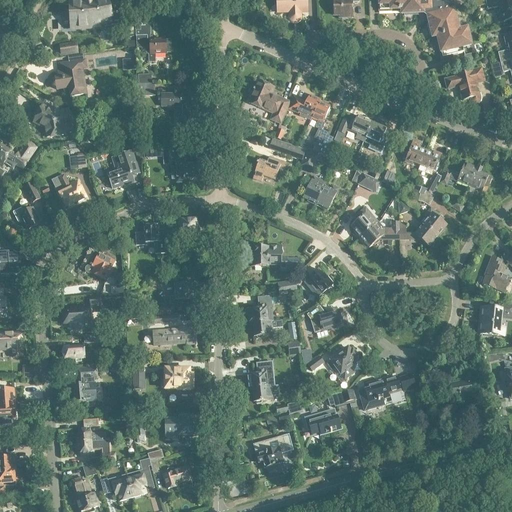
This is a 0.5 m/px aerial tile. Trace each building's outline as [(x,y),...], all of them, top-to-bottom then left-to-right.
[(107,0),(103,0),(93,2),(93,1),(84,2),(84,3),(70,4),(71,29),(92,27),(113,23),(107,0)] [(301,18),(300,11),(306,11),(306,5),(307,5),(306,0),(276,0),(276,4),(280,4),(281,13),(289,13),(289,18),(290,19),(290,20),(291,21),(292,22),(293,22),(294,22),(295,23),(296,22),(297,22),(298,22),(298,21),(299,21),(299,20),(300,20),(300,19),(300,18),(301,18)] [(339,16),(339,18),(353,18),(352,3),(359,3),(358,0),(348,0),(342,1),(342,0),(332,0),(334,16),(339,16)] [(442,58),(464,53),(463,47),(471,45),(467,29),(459,31),(454,10),(455,10),(452,0),(378,0),(379,11),(391,10),(393,11),(395,12),(397,11),(399,10),(401,10),(401,15),(404,15),(406,16),(409,16),(411,15),(413,14),(423,14),(423,15),(426,18),(427,17),(430,27),(429,29),(429,31),(430,33),(432,35),(432,38),(437,37),(438,39),(437,41),(437,43),(438,45),(439,47),(442,58)] [(511,0),(485,0),(486,5),(487,10),(499,7),(501,13),(499,14),(501,23),(511,19),(511,0)] [(67,32),(64,16),(47,20),(50,36),(67,32)] [(171,53),(171,40),(165,40),(150,40),(150,25),(140,25),(140,31),(135,31),(135,37),(136,37),(137,49),(146,48),(146,55),(149,55),(149,59),(149,63),(155,62),(155,54),(166,54),(166,53),(171,53)] [(500,63),(511,60),(511,33),(504,36),(506,45),(508,44),(510,50),(498,53),(500,63)] [(62,56),(78,53),(76,44),(60,46),(62,56)] [(123,59),(123,70),(136,69),(135,59),(123,59)] [(511,60),(500,63),(503,73),(510,71),(511,78),(511,77),(511,60)] [(82,69),(85,69),(84,61),(59,65),(61,77),(55,78),(55,79),(53,80),(52,81),(52,82),(52,83),(52,84),(52,85),(52,86),(53,87),(53,88),(54,88),(54,89),(55,89),(56,89),(57,90),(62,90),(63,94),(66,96),(70,96),(70,97),(86,95),(84,85),(83,78),(83,77),(82,69)] [(480,98),(479,93),(477,94),(475,84),(484,82),(481,69),(471,71),(471,73),(456,76),(457,78),(445,80),(447,90),(459,87),(462,101),(470,99),(470,100),(471,100),(471,101),(471,102),(472,102),(472,103),(473,103),(474,104),(475,104),(476,104),(477,104),(478,103),(479,103),(479,102),(480,101),(480,100),(480,99),(480,98)] [(151,75),(138,76),(138,86),(152,85),(151,75)] [(254,92),(249,104),(266,111),(267,109),(271,111),(270,113),(273,114),(270,120),(274,122),(281,125),(290,105),(279,101),(278,103),(269,99),(274,88),(257,81),(253,91),(254,92)] [(155,85),(152,85),(138,86),(139,98),(155,97),(155,85)] [(188,128),(197,128),(197,94),(180,94),(180,95),(162,95),(162,96),(158,96),(158,104),(162,104),(162,106),(180,107),(180,134),(187,134),(187,130),(188,130),(188,128)] [(312,119),(319,102),(320,100),(310,96),(306,103),(294,98),(289,110),(300,115),(300,116),(310,121),(311,119),(312,119)] [(319,102),(312,119),(317,122),(315,128),(318,129),(314,139),(317,140),(312,152),(325,157),(333,138),(327,136),(328,133),(322,130),(325,124),(323,124),(330,109),(325,107),(326,105),(319,102)] [(51,112),(42,107),(34,122),(49,132),(50,137),(64,135),(63,130),(71,128),(71,125),(71,124),(72,123),(72,122),(72,121),(72,120),(71,118),(71,117),(70,116),(70,115),(69,115),(68,111),(58,113),(58,112),(57,113),(53,112),(52,111),(51,112)] [(363,143),(372,123),(357,116),(354,124),(344,119),(338,133),(344,136),(347,128),(351,130),(350,132),(357,135),(355,139),(363,143)] [(386,129),(372,123),(363,143),(371,146),(373,142),(380,145),(386,129)] [(278,130),(275,138),(280,140),(283,132),(278,130)] [(441,149),(445,138),(433,133),(429,144),(441,149)] [(273,139),(269,150),(302,161),(306,151),(273,139)] [(420,166),(426,151),(422,150),(421,152),(418,151),(421,143),(413,140),(408,154),(405,153),(403,160),(406,161),(405,163),(412,166),(413,163),(420,166)] [(16,157),(0,145),(0,160),(4,163),(7,159),(23,170),(29,161),(28,161),(36,148),(26,142),(16,157)] [(185,149),(169,150),(169,162),(171,162),(171,171),(172,180),(177,180),(177,183),(184,182),(184,180),(185,180),(185,179),(187,179),(189,180),(192,180),(193,179),(195,179),(195,171),(196,171),(195,163),(190,164),(190,165),(185,166),(185,161),(186,161),(185,149)] [(302,161),(299,166),(310,171),(318,155),(308,150),(306,151),(302,161)] [(160,158),(159,151),(143,151),(144,159),(160,158)] [(434,172),(441,155),(433,152),(432,156),(428,155),(429,152),(426,151),(420,166),(434,172)] [(122,168),(107,174),(113,190),(134,182),(132,176),(137,174),(135,168),(137,167),(131,152),(116,158),(119,167),(121,166),(122,168)] [(86,155),(69,158),(71,170),(88,167),(86,155)] [(257,164),(253,173),(255,173),(254,176),(263,179),(263,177),(269,179),(275,181),(279,169),(289,172),(291,165),(273,159),(273,160),(269,159),(267,164),(259,161),(258,164),(257,164)] [(457,182),(457,181),(469,187),(477,169),(464,164),(459,177),(452,174),(451,174),(451,175),(450,175),(450,176),(444,173),(440,183),(446,186),(449,179),(457,182)] [(473,195),(475,189),(482,192),(485,185),(489,186),(492,179),(480,173),(482,169),(477,167),(477,169),(469,187),(467,192),(473,195)] [(375,170),(372,178),(377,181),(381,172),(375,170)] [(386,185),(391,174),(384,171),(380,182),(386,185)] [(358,185),(363,175),(356,172),(351,182),(358,185)] [(59,196),(60,196),(66,208),(86,198),(80,186),(80,187),(77,181),(73,183),(68,185),(63,175),(52,181),(59,196)] [(359,185),(375,193),(380,184),(363,175),(359,185)] [(431,196),(440,178),(433,175),(424,192),(425,192),(431,196)] [(315,206),(324,188),(317,185),(319,181),(313,178),(303,198),(308,201),(308,202),(315,206)] [(32,183),(24,188),(32,204),(34,202),(40,199),(35,190),(32,183)] [(324,188),(315,206),(323,209),(323,208),(328,210),(338,190),(332,187),(330,191),(324,188)] [(44,196),(50,192),(48,188),(42,191),(44,196)] [(388,190),(385,195),(391,198),(394,193),(388,190)] [(4,192),(1,197),(5,200),(9,194),(4,192)] [(422,197),(419,196),(417,203),(422,204),(428,208),(434,197),(431,196),(425,192),(422,197)] [(451,207),(460,213),(463,207),(454,201),(451,207)] [(41,224),(33,208),(31,209),(29,205),(14,213),(19,223),(23,221),(28,231),(30,230),(30,231),(36,228),(35,227),(41,224)] [(359,239),(374,226),(377,223),(365,209),(357,216),(358,217),(354,220),(357,223),(351,227),(355,231),(354,232),(359,239)] [(423,225),(439,238),(444,231),(443,230),(446,226),(441,222),(443,220),(431,209),(425,217),(428,220),(423,225)] [(190,220),(167,221),(168,232),(167,232),(168,241),(175,240),(182,240),(189,239),(189,236),(197,236),(197,234),(198,233),(199,231),(199,228),(198,226),(197,226),(196,224),(195,224),(195,220),(190,221),(190,220)] [(374,226),(359,239),(365,245),(366,244),(369,248),(378,241),(399,240),(399,229),(399,224),(399,223),(392,223),(392,229),(383,229),(377,223),(374,226)] [(127,224),(120,227),(123,232),(129,229),(127,224)] [(423,225),(415,235),(414,235),(414,234),(410,234),(410,235),(406,236),(406,229),(399,229),(399,240),(420,240),(429,247),(432,243),(433,244),(439,238),(423,225)] [(143,233),(135,233),(136,246),(145,246),(145,243),(154,242),(155,254),(169,253),(168,241),(167,232),(165,232),(165,231),(159,231),(159,233),(158,233),(158,228),(154,228),(154,226),(143,227),(143,233)] [(0,264),(18,264),(20,264),(19,255),(13,255),(12,252),(15,248),(0,239),(0,264)] [(267,249),(261,249),(260,247),(257,247),(256,249),(254,249),(254,258),(249,258),(249,268),(267,268),(268,266),(267,266),(267,249)] [(286,258),(281,258),(281,247),(267,247),(267,249),(267,266),(268,266),(280,266),(280,271),(286,271),(286,270),(300,270),(300,259),(286,259),(286,258)] [(90,274),(105,282),(109,274),(111,275),(114,269),(112,268),(115,262),(99,254),(97,256),(96,256),(90,267),(89,267),(88,267),(87,267),(86,268),(86,269),(85,269),(85,270),(85,271),(85,272),(86,272),(86,273),(87,273),(88,274),(89,274),(90,274)] [(492,258),(486,271),(488,272),(483,284),(484,285),(484,286),(490,289),(490,287),(504,293),(510,279),(501,276),(505,267),(500,265),(501,262),(492,258)] [(0,275),(0,276),(6,275),(6,276),(10,276),(10,275),(18,274),(18,264),(0,264),(0,275)] [(172,270),(164,274),(167,279),(174,275),(172,270)] [(333,285),(326,277),(325,278),(318,270),(303,283),(317,298),(333,285)] [(307,276),(303,272),(295,281),(296,290),(307,276)] [(289,282),(277,283),(278,290),(290,289),(289,282)] [(173,294),(174,301),(178,301),(195,300),(194,284),(174,285),(175,294),(173,294)] [(271,297),(258,298),(258,304),(258,310),(248,311),(249,325),(253,324),(271,322),(273,322),(271,297)] [(90,299),(91,306),(100,305),(100,298),(90,299)] [(481,325),(480,325),(479,334),(503,336),(504,328),(497,328),(499,313),(507,314),(507,318),(511,318),(511,305),(495,304),(495,310),(482,308),(481,317),(482,317),(481,325)] [(311,311),(307,313),(310,319),(314,317),(316,315),(318,318),(322,331),(333,328),(334,329),(342,326),(341,322),(342,321),(340,315),(339,315),(338,312),(326,316),(320,306),(311,311)] [(71,309),(71,312),(63,313),(63,317),(64,325),(76,324),(76,327),(90,326),(90,317),(89,308),(71,309)] [(179,322),(178,316),(152,318),(152,324),(179,322)] [(271,322),(253,324),(255,338),(256,337),(257,339),(261,339),(262,337),(273,336),(272,329),(282,327),(282,321),(271,322)] [(195,343),(194,328),(179,329),(179,330),(152,332),(153,346),(195,343)] [(21,340),(21,333),(0,334),(0,349),(12,349),(13,358),(22,357),(22,347),(23,346),(23,342),(21,340)] [(297,342),(286,344),(288,351),(298,349),(297,342)] [(84,358),(84,347),(64,348),(64,359),(75,358),(75,362),(81,362),(81,358),(84,358)] [(348,349),(330,361),(331,362),(327,364),(331,370),(335,368),(344,380),(353,373),(350,368),(358,362),(355,358),(357,357),(353,351),(351,353),(348,349)] [(319,357),(308,366),(312,372),(324,363),(319,357)] [(256,364),(258,375),(247,376),(248,390),(253,390),(266,388),(274,387),(272,362),(256,364)] [(233,380),(242,380),(241,364),(232,365),(233,380)] [(73,385),(74,403),(85,402),(96,401),(94,384),(94,379),(97,378),(96,367),(77,369),(78,380),(80,380),(81,385),(73,385)] [(453,400),(472,396),(469,384),(477,380),(477,381),(484,378),(479,368),(473,371),(475,376),(469,379),(459,381),(459,383),(450,385),(453,400)] [(191,390),(193,390),(193,380),(193,379),(193,370),(165,370),(165,390),(177,390),(177,391),(191,391),(191,390)] [(134,373),(134,381),(144,381),(144,373),(134,373)] [(364,412),(384,406),(383,400),(389,398),(388,395),(400,392),(396,377),(368,385),(369,389),(365,390),(368,401),(361,403),(364,412)] [(400,385),(403,393),(416,389),(413,381),(400,385)] [(266,388),(253,390),(254,403),(256,403),(257,404),(261,404),(262,402),(272,401),(271,394),(279,393),(278,386),(274,387),(266,388)] [(0,418),(15,417),(14,406),(11,406),(11,400),(14,399),(13,390),(0,391),(0,390),(0,389),(0,418)] [(352,390),(347,392),(349,403),(355,401),(354,401),(355,401),(352,390)] [(347,392),(334,395),(336,405),(344,403),(344,405),(349,404),(349,403),(347,392)] [(287,412),(286,405),(274,407),(276,415),(287,412)] [(331,411),(306,419),(309,431),(310,430),(312,437),(319,435),(320,436),(342,430),(342,428),(341,428),(337,417),(333,418),(332,414),(331,411)] [(276,416),(278,423),(289,420),(287,413),(276,416)] [(194,421),(188,421),(188,416),(179,416),(179,436),(194,436),(194,421)] [(135,418),(136,437),(144,436),(143,417),(135,418)] [(77,443),(105,441),(105,435),(100,436),(100,434),(91,434),(90,427),(98,426),(97,419),(83,420),(84,430),(79,430),(79,435),(76,435),(76,437),(75,438),(75,441),(77,442),(77,443)] [(264,452),(256,455),(258,464),(263,462),(265,469),(267,468),(270,473),(276,470),(275,465),(285,462),(284,460),(283,460),(281,454),(292,450),(296,449),(291,435),(288,436),(261,443),(264,452)] [(105,441),(77,443),(77,444),(76,446),(76,448),(77,450),(77,451),(80,451),(80,456),(92,455),(92,450),(102,449),(102,447),(109,446),(108,441),(105,441)] [(161,451),(147,455),(149,459),(150,463),(156,461),(163,459),(161,451)] [(114,454),(102,455),(102,462),(115,461),(114,454)] [(16,471),(15,458),(0,459),(0,471),(14,471),(16,471)] [(142,461),(144,471),(149,470),(152,469),(150,463),(149,459),(142,461)] [(160,473),(156,461),(150,463),(152,469),(153,475),(160,473)] [(85,478),(97,475),(94,465),(82,467),(85,478)] [(168,490),(176,487),(175,484),(192,479),(189,468),(172,473),(171,469),(167,470),(168,474),(164,475),(168,490)] [(144,471),(126,476),(127,480),(133,499),(146,495),(145,489),(147,489),(154,487),(149,470),(144,471)] [(15,485),(14,471),(0,471),(0,495),(5,495),(4,487),(3,487),(3,485),(7,485),(8,486),(14,486),(14,485),(15,485)] [(119,502),(133,499),(127,480),(117,483),(116,477),(110,478),(115,495),(117,494),(119,502)] [(94,511),(93,509),(99,507),(96,498),(94,499),(93,494),(91,495),(87,481),(85,482),(84,481),(84,482),(83,478),(71,482),(75,496),(76,499),(80,511),(94,511)] [(104,495),(111,493),(107,479),(100,481),(104,495)]
